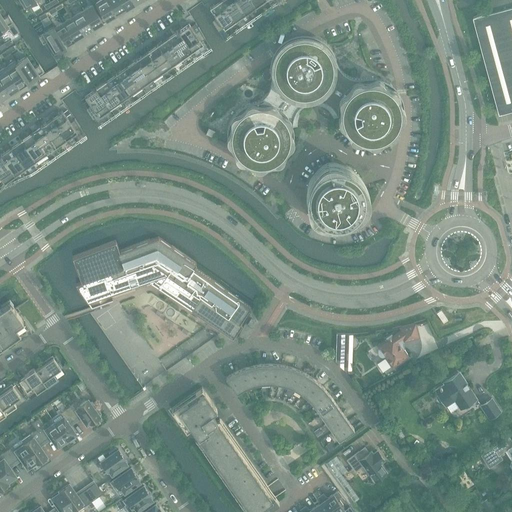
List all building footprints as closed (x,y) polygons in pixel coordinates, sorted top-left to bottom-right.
[(113,16),(117,14),(108,0),(100,0),(96,3),(107,21),(113,17),(113,16)] [(108,0),(117,14),(126,9),(120,0),(108,0)] [(135,3),(133,0),(120,0),(126,9),(135,3)] [(226,0),(222,3),(235,21),(245,14),(235,0),(226,0)] [(235,0),(245,14),(256,7),(250,0),(235,0)] [(511,0),(491,0),(494,10),(511,4),(511,0)] [(212,21),(218,31),(219,30),(223,27),(224,28),(235,21),(222,3),(216,8),(214,4),(209,7),(211,9),(214,13),(217,18),(213,21),(213,20),(212,21)] [(82,11),(93,28),(96,26),(97,27),(103,23),(92,5),(82,11)] [(511,6),(476,14),(498,112),(511,108),(511,6)] [(82,11),(73,16),(83,34),(93,28),(82,11)] [(0,34),(9,28),(7,25),(13,22),(8,15),(3,18),(0,14),(0,34)] [(73,16),(64,22),(74,40),(83,34),(73,16)] [(54,27),(65,45),(74,40),(64,22),(55,27),(54,27)] [(178,30),(193,51),(202,44),(200,40),(204,38),(204,39),(205,38),(199,28),(198,29),(199,30),(195,32),(188,22),(186,24),(187,24),(188,23),(190,26),(184,30),(182,27),(178,30)] [(54,27),(55,27),(54,26),(43,32),(44,33),(39,36),(43,44),(48,40),(55,52),(62,48),(61,47),(65,45),(54,27)] [(176,35),(170,40),(182,58),(193,51),(178,30),(174,32),(176,35)] [(294,131),(294,128),(293,126),(293,124),(293,122),(293,120),(294,118),(294,116),(295,114),(296,112),(297,110),(298,109),(299,107),(301,106),(302,105),(304,104),(306,103),(307,102),(309,101),(311,101),(313,100),(315,100),(317,100),(319,100),(321,101),(323,101),(325,102),(327,103),(329,104),(330,105),(332,106),(333,107),(334,109),(336,111),(337,112),(337,114),(338,116),(339,121),(340,123),(342,126),(343,129),(345,131),(347,133),(349,135),(351,137),(353,139),(356,140),(358,142),(361,143),(364,143),(367,144),(370,144),(373,144),(376,144),(379,143),(381,143),(384,142),(387,140),(389,139),(392,137),(394,135),(396,133),(398,131),(400,129),(401,126),(402,124),(403,121),(404,118),(405,115),(405,112),(405,109),(405,106),(404,104),(403,101),(402,98),(401,95),(400,93),(398,90),(396,88),(394,86),(392,84),(389,82),(387,81),(384,80),(382,79),(379,78),(376,77),(373,77),(370,77),(367,77),(362,78),(360,79),(358,78),(356,78),(354,78),(352,77),(350,77),(349,76),(347,75),(345,74),(344,72),(342,71),(341,69),(340,68),(339,66),(338,64),(337,62),(336,58),(335,55),(334,52),(332,50),(331,47),(329,45),(327,43),(325,41),(322,39),(320,38),(317,37),(314,36),(311,35),(309,34),(306,34),(303,34),(300,34),(297,35),(294,35),(291,36),(289,38),(286,39),(284,41),(281,43),(279,45),(278,47),(276,49),(274,52),(273,55),(272,57),(271,60),(271,63),(271,66),(271,69),(271,72),(272,77),(272,79),(272,81),(272,83),(271,85),(271,87),(270,88),(269,90),(268,92),(267,94),(266,95),(264,97),(263,98),(261,99),(259,100),(258,101),(256,102),(251,103),(248,104),(245,105),(243,106),(241,108),(238,110),(236,112),(234,114),(233,117),(231,119),(230,122),(229,125),(228,127),(228,130),(227,133),(227,136),(228,139),(228,142),(229,145),(230,148),(231,150),(233,153),(234,155),(236,157),(238,159),(240,161),(243,163),(245,164),(248,166),(251,167),(253,168),(256,168),(259,168),(262,168),(265,168),(268,168),(271,167),(274,166),(276,165),(279,163),(281,161),(283,160),(285,158),(287,155),(289,153),(291,150),(292,148),(293,145),(294,142),(294,139),(294,136),(294,133),(294,131)] [(161,41),(157,44),(172,65),(182,58),(170,40),(163,45),(161,41)] [(156,50),(149,54),(162,72),(172,65),(157,44),(153,47),(156,50)] [(140,56),(137,59),(151,80),(162,72),(149,54),(142,59),(140,56)] [(43,71),(39,64),(34,68),(26,56),(16,63),(28,81),(32,79),(32,80),(39,76),(38,75),(43,71)] [(135,64),(128,69),(141,87),(151,80),(137,59),(133,61),(135,64)] [(19,87),(28,81),(16,63),(15,60),(6,67),(19,87)] [(0,77),(10,93),(19,87),(6,67),(0,70),(0,77)] [(120,70),(116,73),(131,94),(141,87),(128,69),(122,73),(120,70)] [(108,83),(120,101),(131,94),(116,73),(112,76),(114,79),(108,83)] [(0,77),(0,99),(1,100),(7,96),(6,95),(10,93),(0,77)] [(99,85),(95,87),(110,108),(120,101),(108,83),(101,88),(99,85)] [(94,93),(87,98),(85,95),(87,94),(87,93),(84,95),(86,96),(82,99),(84,102),(88,99),(92,106),(88,109),(87,109),(86,109),(93,119),(94,118),(93,118),(98,114),(99,116),(110,108),(95,87),(91,90),(94,93)] [(45,122),(41,125),(56,146),(77,131),(76,129),(79,127),(79,128),(80,127),(74,119),(74,120),(70,122),(66,116),(64,112),(62,110),(58,113),(60,116),(47,126),(45,122)] [(40,131),(33,136),(46,153),(56,146),(41,125),(38,128),(40,131)] [(25,137),(21,140),(35,161),(46,153),(33,136),(27,140),(25,137)] [(19,145),(13,150),(25,168),(35,161),(21,140),(17,142),(19,145)] [(4,151),(0,154),(15,175),(25,168),(13,150),(6,154),(4,151)] [(0,176),(4,183),(15,175),(0,154),(0,176)] [(358,209),(359,207),(360,206),(361,204),(361,202),(362,201),(362,199),(363,198),(363,196),(363,194),(363,192),(363,191),(363,189),(363,187),(362,186),(362,184),(361,182),(360,181),(360,179),(359,178),(358,176),(357,175),(355,174),(354,173),(353,171),(350,169),(349,169),(347,168),(345,167),(342,166),(340,166),(339,166),(337,165),(335,165),(334,165),(332,166),(330,166),(329,166),(327,167),(325,167),(324,168),(322,169),(319,171),(318,172),(317,173),(315,174),(314,176),(313,177),(312,178),(312,180),(311,181),(310,183),(310,185),(309,186),(309,188),(309,190),(308,191),(308,193),(308,195),(309,197),(309,198),(309,200),(310,202),(310,203),(311,205),(312,206),(313,208),(314,209),(315,211),(316,212),(317,213),(319,214),(320,215),(321,216),(323,217),(324,218),(326,218),(328,219),(329,219),(331,220),(333,220),(336,220),(338,220),(340,220),(341,220),(345,219),(346,218),(348,217),(349,217),(351,216),(352,215),(354,214),(355,212),(356,211),(357,210),(358,209)] [(240,322),(251,306),(194,265),(196,263),(172,245),(169,250),(158,242),(152,244),(150,239),(119,250),(116,240),(72,256),(82,282),(76,284),(92,307),(113,299),(110,293),(148,280),(233,337),(242,323),(240,322)] [(0,347),(28,328),(10,303),(0,309),(0,347)] [(448,320),(441,310),(437,313),(444,323),(448,320)] [(251,318),(247,324),(252,327),(256,321),(251,318)] [(378,353),(379,355),(380,356),(382,357),(384,357),(385,356),(386,355),(393,365),(394,364),(395,366),(400,362),(399,360),(408,354),(403,347),(401,341),(418,337),(414,323),(401,327),(402,331),(393,336),(392,335),(386,339),(387,341),(379,346),(381,348),(380,348),(379,350),(378,351),(378,353)] [(336,334),(336,361),(343,369),(352,370),(353,334),(352,334),(336,334)] [(45,363),(35,370),(46,386),(57,378),(54,373),(61,368),(52,356),(44,361),(45,363)] [(309,399),(310,399),(315,406),(339,439),(354,428),(330,395),(323,386),(314,378),(304,371),(293,367),(282,364),(270,363),(259,363),(247,366),(236,370),(226,376),(236,392),(244,387),(253,384),(261,382),(270,382),(279,382),(287,385),(295,388),(303,393),(309,399)] [(37,392),(46,386),(35,370),(34,367),(24,375),(25,376),(19,381),(27,392),(33,387),(37,392)] [(444,384),(435,390),(438,394),(436,396),(435,398),(438,402),(440,403),(442,401),(445,406),(447,405),(451,412),(458,407),(460,409),(476,398),(465,381),(463,383),(459,376),(456,373),(451,376),(442,382),(444,384)] [(81,381),(77,384),(81,390),(86,387),(81,381)] [(4,391),(0,394),(0,406),(6,414),(16,407),(13,402),(20,397),(11,384),(3,390),(4,391)] [(202,386),(171,408),(186,429),(191,426),(198,436),(195,438),(246,511),(263,511),(270,507),(271,507),(279,502),(220,417),(221,416),(216,408),(217,408),(202,386)] [(489,419),(500,412),(491,398),(480,406),(489,419)] [(77,401),(67,408),(75,419),(80,415),(87,424),(90,422),(90,423),(100,416),(99,414),(100,413),(96,408),(95,409),(88,399),(80,405),(77,401)] [(69,423),(75,419),(67,408),(61,412),(61,411),(52,417),(52,418),(52,419),(54,423),(55,422),(68,441),(75,436),(74,434),(76,433),(69,423)] [(60,446),(68,441),(55,422),(54,423),(46,429),(43,425),(37,429),(45,440),(50,436),(57,446),(59,444),(60,446)] [(319,428),(314,432),(317,437),(322,433),(319,428)] [(39,444),(45,440),(37,429),(21,440),(22,441),(22,440),(38,462),(47,456),(39,444)] [(511,443),(508,437),(494,447),(481,455),(488,467),(501,459),(498,455),(507,449),(511,456),(511,461),(511,462),(511,464),(511,465),(511,443)] [(416,439),(413,443),(422,449),(425,445),(416,439)] [(37,462),(38,462),(22,440),(22,441),(14,446),(13,446),(7,450),(15,461),(20,457),(27,467),(29,465),(30,467),(37,462)] [(110,452),(111,454),(101,461),(97,464),(101,469),(105,466),(108,470),(109,469),(112,474),(127,463),(124,459),(125,458),(118,449),(116,450),(115,449),(110,452)] [(9,465),(15,461),(7,450),(0,454),(0,472),(8,483),(8,482),(15,478),(14,476),(16,475),(9,465)] [(377,450),(373,453),(371,451),(363,457),(359,451),(347,459),(355,471),(363,465),(375,480),(378,478),(378,479),(379,479),(384,476),(384,474),(387,472),(380,463),(384,460),(377,450)] [(336,455),(326,463),(354,501),(359,498),(341,473),(346,470),(336,455)] [(114,479),(110,482),(119,495),(139,482),(136,477),(137,476),(131,467),(114,479)] [(278,478),(269,484),(276,495),(286,488),(278,478)] [(95,482),(89,486),(97,497),(99,496),(102,493),(95,482)] [(69,483),(60,489),(76,511),(91,501),(83,491),(77,495),(69,483)] [(122,500),(126,504),(125,505),(129,511),(134,511),(152,500),(149,495),(150,494),(143,485),(126,497),(122,500)] [(89,486),(83,491),(91,501),(97,497),(89,486)] [(59,507),(53,511),(75,511),(76,511),(60,489),(59,490),(53,495),(54,496),(52,498),(59,507)] [(323,493),(320,495),(332,511),(341,511),(345,510),(342,506),(343,505),(340,500),(338,501),(333,494),(327,498),(323,493)] [(321,502),(315,506),(319,511),(332,511),(320,495),(317,497),(321,502)] [(97,497),(91,501),(97,511),(99,511),(107,507),(99,496),(97,497)] [(482,506),(480,508),(482,511),(489,511),(496,508),(491,501),(482,506)]
